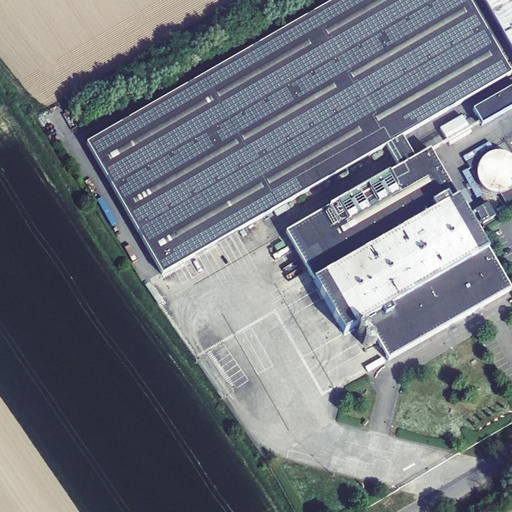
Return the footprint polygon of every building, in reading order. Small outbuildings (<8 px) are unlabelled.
[(336,0),(87,144),(162,274),(386,145),(402,136),(510,74),(467,0),(336,0)] [(511,0),(482,0),(511,51),(511,0)] [(511,87),(473,110),(481,126),(511,108),(511,87)] [(433,132),(442,149),(474,131),(465,115),(433,132)] [(399,168),(286,233),(344,334),(365,321),(388,360),(510,290),(430,150),(414,158),(402,136),(386,145),(399,168)] [(492,146),(466,155),(471,169),(478,167),(488,194),(503,189),(511,209),(511,208),(511,149),(495,156),(492,146)]
